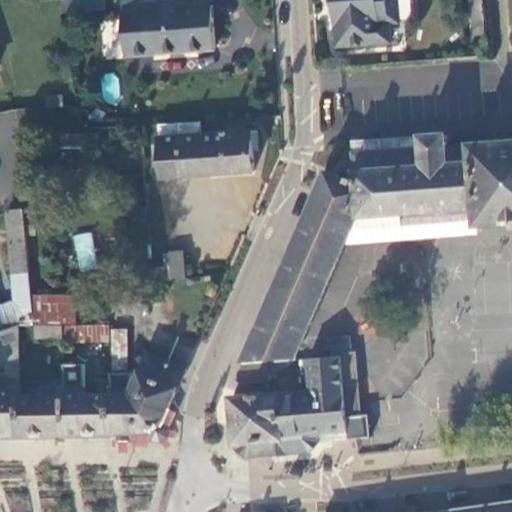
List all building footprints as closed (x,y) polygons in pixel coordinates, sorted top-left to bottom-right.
[(82,0),(59,0),(60,15),(83,13),(82,0)] [(123,12),(121,12),(125,57),(216,49),(212,5),(212,0),(140,0),(141,11),(123,12)] [(122,0),(123,12),(141,11),(140,0),(122,0)] [(335,0),(338,48),(380,46),(392,45),(391,26),(401,25),(399,0),(335,0)] [(469,0),(472,36),(486,35),(483,0),(469,0)] [(200,135),(199,122),(161,125),(165,176),(255,170),(253,149),(252,131),(200,135)] [(27,151),(100,150),(100,137),(27,138),(27,151)] [(478,235),(477,228),(511,226),(511,148),(451,152),(451,139),(359,144),(361,180),(355,181),(354,184),(330,174),(246,363),(269,361),(300,359),(343,244),(425,239),(478,235)] [(9,211),(12,241),(27,240),(25,209),(9,211)] [(72,235),(80,272),(98,268),(90,231),(72,235)] [(12,241),(14,274),(30,272),(27,240),(12,241)] [(171,255),(173,282),(186,280),(183,253),(171,255)] [(0,307),(0,331),(18,325),(34,323),(33,304),(30,272),(14,274),(17,302),(0,307)] [(87,324),(65,324),(65,340),(87,340),(87,324)] [(0,331),(0,367),(23,362),(18,325),(0,331)] [(113,372),(128,372),(126,330),(112,331),(113,372)] [(351,353),(343,354),(349,414),(357,413),(356,402),(351,353)] [(113,372),(104,372),(101,394),(102,434),(114,434),(130,433),(148,433),(155,432),(159,429),(163,426),(165,422),(187,370),(150,354),(137,384),(134,383),(134,372),(128,372),(113,372)] [(311,358),(313,385),(321,384),(322,399),(328,399),(331,433),(351,431),(349,414),(343,354),(311,358)] [(270,379),(269,361),(246,363),(240,380),(246,382),(270,379)] [(23,362),(0,367),(0,383),(24,377),(23,362)] [(66,366),(66,385),(83,385),(82,366),(66,366)] [(0,385),(3,395),(26,395),(24,377),(0,383),(0,385)] [(313,390),(234,397),(238,446),(251,456),(305,451),(314,449),(322,441),(322,434),(331,433),(328,399),(322,399),(321,384),(313,385),(313,390)] [(3,395),(0,385),(0,435),(1,436),(27,435),(26,395),(3,395)] [(46,395),(26,395),(27,435),(47,435),(68,435),(66,385),(45,386),(46,395)] [(83,385),(66,385),(68,435),(84,434),(102,434),(101,394),(86,394),(85,385),(83,385)] [(349,414),(351,431),(352,437),(374,435),(372,412),(357,413),(349,414)] [(168,425),(165,422),(163,426),(159,429),(155,432),(148,433),(130,433),(114,434),(117,439),(119,442),(140,440),(141,437),(150,437),(154,442),(163,444),(169,440),(171,431),(168,425)] [(511,511),(511,501),(456,509),(437,511),(511,511)]
